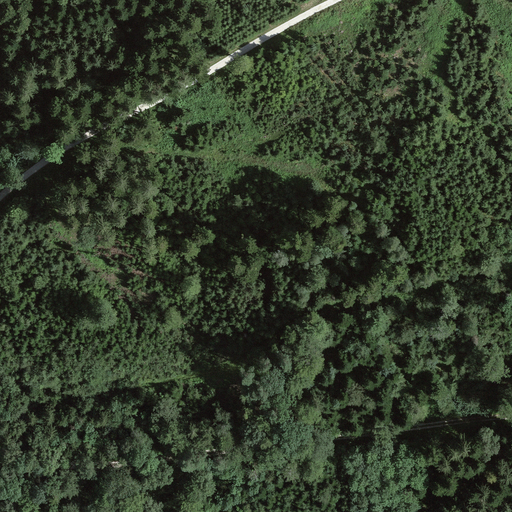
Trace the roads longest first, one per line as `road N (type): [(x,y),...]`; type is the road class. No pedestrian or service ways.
road 1 (track): [(511,417),(104,465),(0,452)]
road 2 (track): [(335,0),(81,138),(0,198)]
